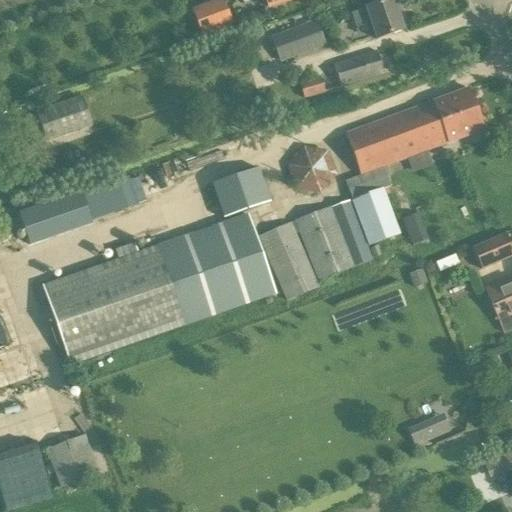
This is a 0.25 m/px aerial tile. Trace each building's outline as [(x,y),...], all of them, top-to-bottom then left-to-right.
[(218,0),(191,10),(201,38),(232,26),(222,0),(218,0)] [(264,0),(268,10),(294,0),(264,0)] [(370,26),(375,41),(402,32),(392,0),(364,9),(365,11),(350,16),(355,31),(370,26)] [(271,39),(279,62),(324,45),(315,23),(271,39)] [(333,67),(340,88),(382,75),(375,53),(333,67)] [(299,86),(303,100),(324,93),(320,80),(299,86)] [(344,136),(359,178),(483,132),(468,90),(344,136)] [(45,139),(46,142),(91,127),(82,97),(35,113),(36,115),(22,120),(30,144),(45,139)] [(319,197),(342,166),(307,141),(284,172),(319,197)] [(257,169),(211,186),(223,220),(268,203),(257,169)] [(351,203),(381,192),(388,190),(381,171),(344,184),(351,203)] [(132,177),(73,194),(82,222),(140,205),(132,177)] [(368,248),(398,237),(381,192),(351,203),(368,248)] [(293,223),(317,284),(370,263),(347,203),(329,210),(328,209),(293,223)] [(418,214),(402,220),(411,246),(427,240),(418,214)] [(67,368),(183,327),(275,296),(247,216),(40,289),(67,368)] [(257,239),(285,304),(317,290),(289,225),(257,239)] [(463,252),(465,255),(473,252),(481,270),(511,256),(511,251),(505,235),(472,250),(472,248),(463,252)] [(421,270),(408,274),(412,289),(426,285),(421,270)] [(511,279),(484,292),(503,336),(511,332),(511,279)] [(9,318),(0,320),(0,352),(17,348),(9,318)] [(426,423),(409,430),(415,445),(432,438),(426,423)] [(43,452),(58,490),(83,481),(96,475),(82,438),(43,452)] [(0,456),(0,501),(40,490),(28,449),(0,456)] [(511,452),(483,465),(490,478),(493,477),(494,479),(511,470),(511,452)]
